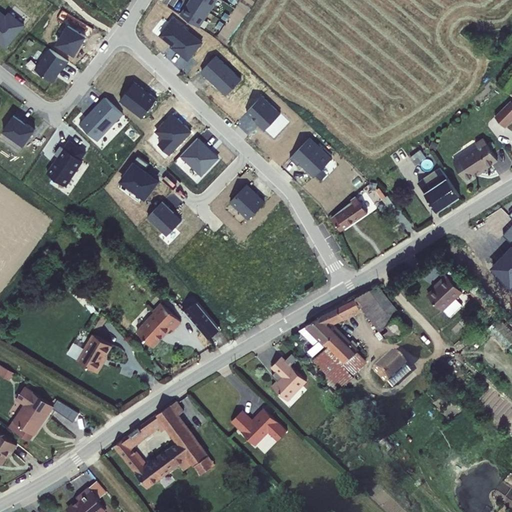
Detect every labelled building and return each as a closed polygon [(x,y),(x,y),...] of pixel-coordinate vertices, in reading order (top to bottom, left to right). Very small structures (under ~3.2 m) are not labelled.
[(189,0),(180,14),(200,27),(217,0),(189,0)] [(0,11),(0,39),(9,46),(25,25),(9,12),(6,16),(0,11)] [(204,43),(174,18),(160,35),(177,49),(175,50),(188,61),(204,43)] [(55,43),(76,55),(87,36),(66,24),(55,43)] [(44,86),(53,73),(54,74),(60,66),(41,53),(27,74),(44,86)] [(511,54),(493,81),(506,90),(511,80),(511,54)] [(201,72),(226,96),(241,79),(216,56),(201,72)] [(135,82),(120,102),(141,119),(157,99),(135,82)] [(281,113),(262,95),(246,112),(264,130),(281,113)] [(490,114),(499,124),(511,111),(511,104),(506,99),(490,114)] [(114,119),(97,102),(71,129),(89,145),(114,119)] [(157,144),(169,155),(192,133),(174,114),(156,132),(163,139),(157,144)] [(17,129),(5,121),(0,127),(0,139),(15,150),(26,135),(17,129)] [(493,157),(479,136),(471,142),(473,145),(449,161),(463,181),(473,174),(472,173),(493,157)] [(311,137),(291,158),(312,179),(333,157),(311,137)] [(180,157),(202,178),(220,159),(198,138),(180,157)] [(46,160),(49,162),(38,178),(57,191),(74,166),(72,165),(77,157),(60,146),(55,154),(52,151),(46,160)] [(121,180),(147,199),(160,181),(134,162),(121,180)] [(414,182),(436,212),(457,197),(435,166),(414,182)] [(265,201),(247,184),(231,201),(249,218),(265,201)] [(326,218),(335,231),(361,212),(352,199),(347,202),(347,203),(326,218)] [(148,217),(167,236),(182,219),(163,201),(148,217)] [(460,291),(444,275),(438,281),(439,282),(432,289),(434,290),(427,297),(441,311),(460,291)] [(319,320),(305,327),(341,362),(341,363),(353,377),(366,365),(329,325),(361,309),(390,344),(409,330),(397,318),(400,316),(377,287),(317,317),(319,320)] [(149,313),(151,316),(159,307),(156,305),(149,313)] [(132,335),(148,350),(166,331),(171,335),(179,327),(159,307),(151,316),(132,335)] [(74,367),(95,379),(103,368),(100,366),(109,351),(90,340),(74,367)] [(276,377),(267,386),(283,400),(302,381),(276,357),(266,367),(276,377)] [(394,359),(374,374),(389,392),(407,375),(394,359)] [(341,363),(325,375),(339,389),(354,377),(353,377),(341,363)] [(411,379),(407,375),(389,392),(392,396),(411,379)] [(47,408),(17,388),(10,400),(20,406),(3,431),(23,444),(28,436),(29,437),(47,408)] [(190,470),(204,458),(174,417),(179,413),(173,406),(111,449),(144,490),(175,468),(179,472),(187,466),(190,470)] [(240,409),(229,421),(253,445),(266,432),(275,440),(286,430),(263,407),(251,420),(240,409)] [(13,450),(0,441),(0,462),(5,456),(8,458),(13,450)] [(75,501),(65,509),(64,511),(100,511),(102,511),(94,501),(95,500),(85,487),(72,497),(75,501)]
